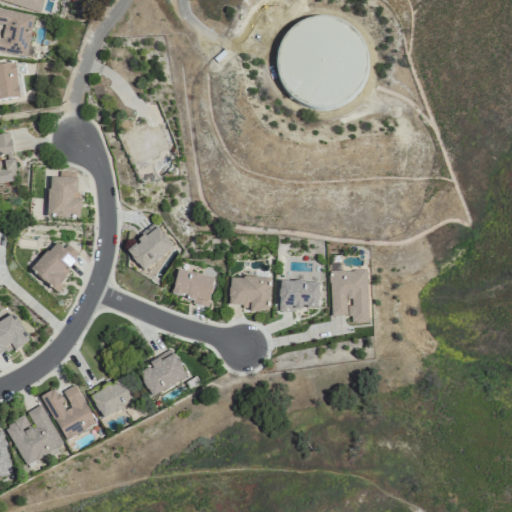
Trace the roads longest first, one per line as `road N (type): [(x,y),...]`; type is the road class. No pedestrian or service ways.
road 1 (residential): [(94,292),(108,239),(107,194),(94,158),(75,139)]
road 2 (residential): [(94,292),(239,350)]
road 3 (residential): [(0,388),(61,347),(94,292)]
